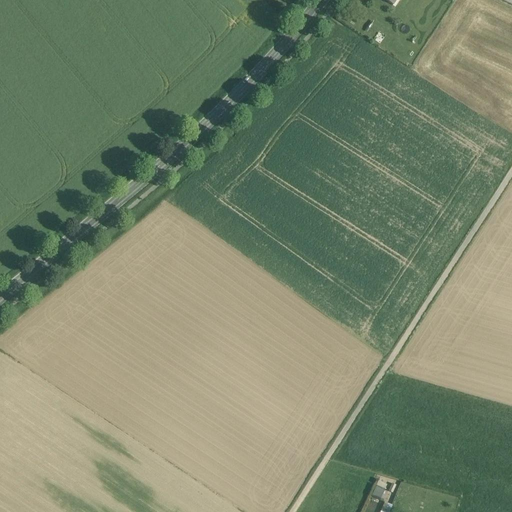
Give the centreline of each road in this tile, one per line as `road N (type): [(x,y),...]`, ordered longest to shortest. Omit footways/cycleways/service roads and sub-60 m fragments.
road 1 (secondary): [(324,0),(162,164),(0,296)]
road 2 (residential): [(293,511),(511,171)]
